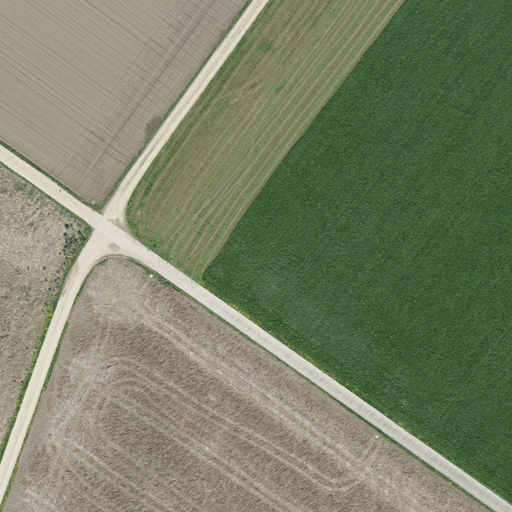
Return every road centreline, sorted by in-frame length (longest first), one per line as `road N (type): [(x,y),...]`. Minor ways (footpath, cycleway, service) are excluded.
road 1 (track): [(0,152),(507,511)]
road 2 (track): [(260,0),(103,225),(67,297),(0,481)]
